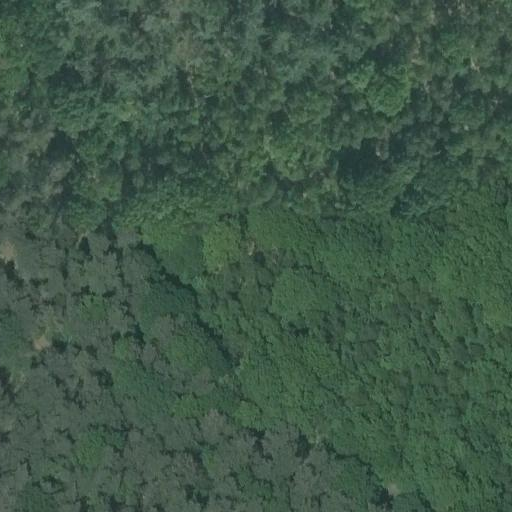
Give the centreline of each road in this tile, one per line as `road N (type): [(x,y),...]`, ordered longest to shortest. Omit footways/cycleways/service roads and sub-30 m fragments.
road 1 (track): [(244,418),(0,0)]
road 2 (track): [(406,511),(244,418)]
